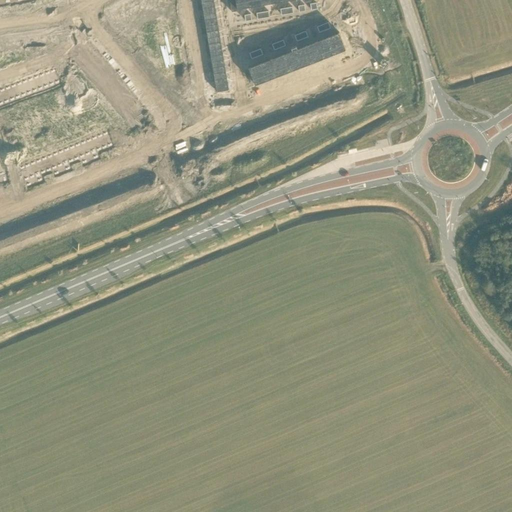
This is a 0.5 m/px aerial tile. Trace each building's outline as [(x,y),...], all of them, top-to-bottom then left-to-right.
[(213,0),(200,0),(201,4),(204,21),(217,19),(213,0)] [(229,0),(231,9),(237,8),(237,7),(249,5),(248,0),(229,0)] [(217,19),(204,21),(205,28),(208,46),(221,44),(217,19)] [(341,31),(329,35),(336,52),(347,48),(341,31)] [(329,35),(318,40),(325,57),(336,52),(329,35)] [(76,40),(65,49),(70,54),(71,53),(79,62),(92,51),(84,42),(80,45),(76,40)] [(318,40),(306,44),(313,61),(325,57),(318,40)] [(221,44),(208,46),(209,52),(212,69),(225,67),(221,44)] [(306,44),(295,49),(301,66),(313,61),(306,44)] [(295,49),(283,53),(290,70),(301,66),(295,49)] [(92,51),(79,62),(88,72),(100,61),(92,51)] [(283,53),(272,58),(278,75),(290,70),(283,53)] [(272,58),(260,62),(267,79),(278,75),(272,58)] [(100,61),(88,72),(95,81),(108,70),(100,61)] [(260,62),(249,66),(256,83),(267,79),(260,62)] [(225,67),(212,69),(213,75),(216,94),(229,92),(225,67)] [(108,70),(95,81),(104,90),(116,80),(108,70)] [(46,74),(28,80),(32,91),(55,82),(51,72),(46,74)] [(23,82),(5,89),(9,100),(32,91),(28,80),(23,82)] [(116,80),(104,90),(112,100),(124,89),(116,80)] [(0,91),(0,90),(0,103),(9,100),(5,89),(0,91)] [(124,89),(112,100),(119,109),(128,102),(132,98),(124,89)] [(93,92),(89,95),(93,100),(97,96),(93,92)] [(128,102),(119,109),(128,119),(126,120),(130,125),(140,116),(136,111),(140,107),(132,98),(128,102)] [(113,115),(108,118),(112,123),(117,119),(113,115)] [(109,130),(80,141),(86,158),(92,156),(97,153),(95,148),(113,141),(109,130)] [(80,141),(51,152),(55,163),(56,163),(58,169),(64,166),(72,163),(69,158),(84,152),(86,158),(80,141)] [(51,152),(22,163),(28,180),(35,177),(41,175),(38,169),(55,163),(51,152)] [(64,166),(58,169),(60,175),(66,172),(64,166)] [(35,177),(28,180),(31,186),(37,184),(35,177)]
